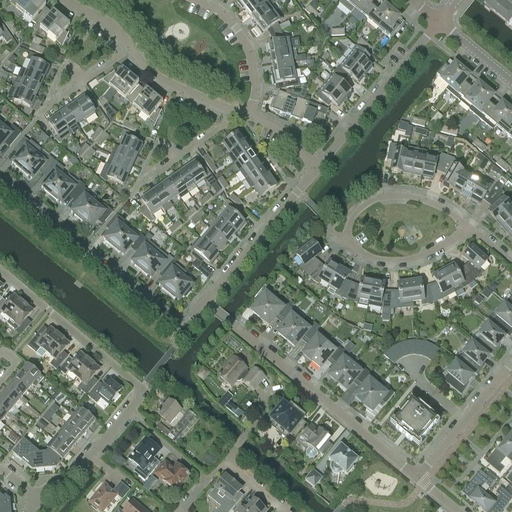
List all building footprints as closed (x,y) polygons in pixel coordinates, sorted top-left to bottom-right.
[(14,0),(9,3),(23,15),(36,1),(34,0),(14,0)] [(243,8),(244,10),(256,0),(239,0),(236,2),(242,9),(243,8)] [(250,18),(266,5),(265,4),(262,0),(256,0),(244,10),(250,18)] [(342,0),(338,4),(350,14),(354,9),(362,0),(342,0)] [(366,19),(374,9),(370,5),(373,0),(362,0),(354,9),(366,19)] [(511,4),(506,0),(501,0),(501,1),(499,0),(486,0),(483,3),(485,5),(484,7),(489,11),(491,9),(507,23),(511,18),(511,4)] [(48,11),(36,1),(23,15),(35,25),(48,11)] [(257,26),(272,13),(266,5),(250,18),(257,26)] [(309,16),(313,11),(308,6),(304,11),(309,16)] [(378,29),(391,13),(384,7),(379,13),(374,9),(366,19),(378,29)] [(59,21),(48,11),(35,25),(32,29),(36,33),(39,29),(47,35),(59,21)] [(318,15),(313,11),(309,16),(314,20),(318,15)] [(271,28),(274,35),(281,32),(277,23),(282,19),(278,15),(275,17),(272,13),(257,26),(257,27),(256,28),(262,35),(271,28)] [(398,19),(391,13),(378,29),(390,39),(398,29),(393,25),(398,19)] [(9,30),(14,27),(10,21),(4,24),(9,30)] [(68,28),(59,21),(47,35),(56,42),(62,47),(67,35),(64,32),(68,28)] [(308,21),(303,25),(306,30),(312,26),(308,21)] [(14,27),(9,30),(13,36),(18,33),(14,27)] [(285,41),(281,32),(274,35),(277,43),(266,45),(268,53),(269,53),(269,55),(293,50),(291,40),(285,41)] [(68,33),(67,35),(62,47),(60,52),(68,34),(68,33)] [(356,44),(362,49),(366,44),(360,40),(356,44)] [(35,53),(38,47),(31,44),(28,49),(35,53)] [(371,48),(366,44),(362,49),(367,53),(371,48)] [(44,50),(38,47),(35,53),(42,56),(44,50)] [(355,47),(345,59),(365,76),(372,68),(363,60),(366,56),(355,47)] [(293,50),(269,55),(271,65),(291,61),(295,61),(305,59),(305,55),(296,57),(295,50),(293,51),(293,50)] [(1,57),(4,60),(9,54),(5,51),(1,57)] [(26,71),(43,79),(44,76),(46,77),(49,69),(38,64),(41,58),(30,53),(27,59),(30,61),(26,71)] [(7,62),(11,65),(15,59),(12,56),(7,62)] [(452,58),(436,77),(436,78),(448,88),(461,71),(454,65),(449,72),(445,68),(452,58)] [(365,76),(345,59),(335,72),(346,81),(349,76),(358,84),(365,76)] [(273,75),(293,71),(291,61),(271,65),(273,75)] [(23,81),(38,88),(43,79),(26,71),(25,71),(27,72),(23,81)] [(116,93),(128,78),(120,71),(116,76),(113,73),(114,72),(97,83),(98,84),(96,85),(112,98),(116,93)] [(299,86),(297,75),(297,71),(293,71),(273,75),(273,76),(272,77),(273,85),(279,84),(280,90),(299,86)] [(445,90),(457,100),(468,87),(463,83),(469,77),(461,71),(448,88),(445,90)] [(346,81),(335,72),(325,84),(345,101),(351,93),(342,85),(346,81)] [(128,103),(140,88),(128,78),(116,93),(128,103)] [(38,88),(23,81),(23,82),(17,79),(13,88),(34,97),(38,88)] [(345,101),(325,84),(314,96),(325,105),(329,101),(338,109),(345,101)] [(457,100),(469,110),(485,91),(478,85),(473,91),(468,87),(457,100)] [(33,100),(34,97),(13,88),(13,89),(11,88),(6,99),(8,101),(11,102),(12,100),(31,109),(34,101),(33,100)] [(140,88),(128,103),(140,113),(152,98),(140,88)] [(492,97),(485,91),(469,110),(468,111),(480,121),(492,107),(487,103),(492,97)] [(296,119),(303,101),(278,92),(274,102),(270,107),(278,114),(279,113),(296,119)] [(74,105),(85,121),(95,114),(83,97),(76,102),(77,103),(74,105)] [(97,102),(101,108),(107,104),(103,98),(97,102)] [(161,105),(152,98),(140,113),(155,125),(160,112),(157,110),(161,105)] [(309,104),(303,101),(296,119),(313,126),(318,130),(325,122),(324,121),(326,116),(307,109),(309,104)] [(107,104),(101,108),(106,114),(111,110),(107,104)] [(66,111),(76,125),(84,119),(85,121),(74,105),(66,111)] [(497,111),(492,107),(480,121),(492,131),(495,127),(509,111),(502,105),(497,111)] [(76,125),(66,111),(57,117),(71,136),(79,131),(76,125)] [(161,111),(160,112),(155,125),(152,129),(153,130),(161,111)] [(511,121),(511,113),(509,111),(495,127),(507,137),(511,130),(511,123),(511,121)] [(437,113),(429,123),(435,127),(443,118),(437,113)] [(71,136),(57,117),(55,119),(54,117),(47,122),(57,137),(53,140),(59,145),(71,136)] [(121,127),(128,130),(131,124),(124,121),(121,127)] [(137,127),(131,124),(128,130),(135,133),(137,127)] [(8,131),(2,126),(0,127),(0,146),(5,141),(10,145),(20,134),(12,126),(8,131)] [(450,135),(451,129),(442,127),(440,133),(450,135)] [(102,132),(98,128),(94,134),(97,137),(102,132)] [(118,149),(136,156),(137,153),(139,154),(142,146),(131,141),(134,136),(123,131),(120,136),(123,138),(118,149)] [(222,144),(229,154),(245,144),(243,140),(244,139),(239,132),(222,144)] [(104,134),(100,139),(104,143),(108,137),(104,134)] [(14,167),(21,172),(36,154),(39,150),(30,142),(29,143),(23,139),(15,149),(20,153),(11,164),(12,164),(13,163),(16,165),(14,167)] [(472,145),(477,149),(481,144),(476,140),(472,145)] [(245,144),(229,154),(227,156),(233,164),(251,152),(245,144)] [(486,148),(481,144),(477,149),(482,153),(486,148)] [(391,171),(401,173),(407,149),(396,147),(390,145),(387,159),(393,160),(391,171)] [(136,156),(118,149),(114,147),(110,156),(131,166),(136,156)] [(85,152),(81,149),(76,155),(80,158),(85,152)] [(401,173),(411,175),(417,151),(407,149),(401,173)] [(421,178),(426,158),(427,153),(417,151),(411,175),(421,178)] [(251,152),(233,164),(239,173),(257,160),(251,152)] [(36,154),(21,172),(27,177),(28,175),(31,178),(30,179),(30,180),(39,169),(44,174),(54,162),(49,157),(45,162),(36,154)] [(91,158),(87,154),(83,160),(86,163),(91,158)] [(202,159),(209,169),(214,165),(207,155),(202,159)] [(106,165),(127,175),(131,166),(110,156),(106,165)] [(437,160),(426,158),(421,178),(432,180),(437,160)] [(495,164),(501,168),(505,164),(499,159),(495,164)] [(257,160),(239,173),(245,181),(262,169),(257,160)] [(44,192),(50,197),(65,178),(60,174),(64,170),(54,162),(44,174),(50,178),(41,188),(41,189),(42,188),(45,190),(44,192)] [(188,168),(184,171),(195,186),(203,180),(204,180),(205,179),(206,180),(206,181),(212,179),(205,169),(200,172),(193,162),(187,167),(188,168)] [(450,166),(445,164),(442,170),(447,172),(450,166)] [(510,168),(505,164),(501,168),(506,173),(510,168)] [(127,175),(106,165),(105,165),(99,178),(105,183),(107,178),(124,186),(127,179),(126,178),(127,175)] [(443,184),(452,190),(462,172),(453,167),(443,184)] [(262,169),(245,181),(251,189),(253,188),(268,177),(262,169)] [(176,176),(189,195),(197,189),(195,186),(184,171),(176,176)] [(452,190),(461,195),(474,173),(472,176),(463,171),(462,172),(452,190)] [(470,200),(483,178),(474,173),(461,195),(470,200)] [(65,178),(50,197),(56,202),(58,200),(61,202),(59,204),(60,204),(69,194),(74,198),(84,186),(78,182),(77,183),(68,175),(65,178)] [(189,195),(176,176),(168,182),(177,196),(180,200),(189,195)] [(270,180),(268,177),(253,188),(260,198),(277,186),(272,179),(270,180)] [(203,180),(203,181),(204,181),(204,182),(205,183),(205,184),(206,185),(207,185),(207,186),(208,187),(208,188),(209,188),(210,187),(211,187),(211,188),(212,188),(212,189),(213,189),(213,190),(214,190),(214,191),(215,192),(215,193),(216,193),(217,193),(218,192),(219,192),(220,190),(219,189),(218,187),(218,186),(217,186),(217,185),(216,185),(216,183),(215,183),(215,182),(214,181),(214,180),(213,179),(212,178),(212,179),(210,180),(209,180),(209,181),(208,181),(207,182),(207,181),(206,181),(206,180),(205,179),(204,180),(203,180)] [(479,206),(489,189),(492,184),(483,178),(470,200),(479,206)] [(159,188),(169,202),(177,196),(168,182),(159,188)] [(73,216),(80,221),(94,205),(85,197),(86,196),(85,196),(88,192),(83,188),(84,186),(74,198),(79,203),(70,213),(71,214),(72,212),(75,215),(73,216)] [(169,202),(159,188),(151,194),(162,209),(161,208),(169,202)] [(487,196),(492,200),(496,194),(492,190),(487,196)] [(151,216),(162,209),(151,194),(148,196),(147,195),(140,200),(147,210),(140,214),(149,222),(154,219),(151,216)] [(209,194),(204,199),(207,202),(212,198),(209,194)] [(501,198),(496,194),(492,200),(496,203),(501,198)] [(202,207),(207,203),(207,202),(204,199),(199,203),(202,207)] [(242,203),(236,199),(233,203),(238,207),(242,203)] [(488,213),(495,221),(510,208),(503,200),(488,213)] [(227,210),(219,220),(236,234),(244,224),(236,217),(239,212),(227,202),(223,207),(227,210)] [(94,205),(80,221),(86,226),(87,225),(90,227),(89,228),(89,229),(98,218),(104,223),(112,213),(104,206),(101,206),(100,207),(95,203),(94,205)] [(511,210),(510,208),(495,221),(502,229),(511,220),(511,210)] [(201,212),(196,217),(200,222),(205,217),(201,212)] [(106,243),(112,249),(126,232),(120,227),(123,222),(116,216),(107,226),(112,230),(103,240),(104,241),(105,239),(108,242),(106,243)] [(194,227),(200,222),(196,217),(190,222),(194,227)] [(236,234),(219,220),(210,231),(226,243),(234,234),(235,235),(236,234)] [(509,237),(511,233),(511,220),(502,229),(509,237)] [(178,222),(173,226),(176,230),(181,226),(178,222)] [(172,234),(176,230),(173,226),(168,231),(172,234)] [(131,246),(135,249),(144,239),(139,235),(137,238),(127,230),(126,232),(112,249),(118,254),(120,252),(123,254),(122,256),(131,246)] [(202,241),(219,255),(219,254),(218,253),(226,243),(210,231),(202,241)] [(140,272),(158,251),(144,239),(135,249),(139,253),(131,263),(131,264),(132,262),(135,265),(134,267),(140,272)] [(210,265),(219,255),(202,241),(193,251),(189,247),(185,252),(197,262),(201,258),(210,265)] [(302,271),(308,277),(318,265),(314,261),(313,260),(320,254),(312,244),(296,257),(302,265),(299,268),(302,271)] [(468,266),(464,269),(473,281),(479,276),(482,273),(479,270),(487,262),(471,248),(462,257),(470,264),(468,266)] [(158,269),(163,272),(173,261),(168,257),(167,258),(158,251),(140,272),(146,277),(147,275),(150,277),(149,279),(150,279),(158,269)] [(173,261),(163,272),(167,276),(158,286),(159,287),(160,285),(163,288),(161,290),(167,295),(181,278),(173,270),(174,269),(173,269),(176,266),(171,262),(173,261)] [(196,261),(192,266),(201,274),(205,269),(196,261)] [(322,269),(318,265),(308,277),(314,282),(318,284),(320,281),(328,286),(340,267),(333,263),(332,265),(329,263),(324,270),(322,269)] [(449,266),(442,270),(454,293),(467,286),(473,281),(464,269),(459,273),(457,274),(453,266),(450,268),(449,266)] [(347,272),(340,267),(328,286),(337,291),(335,295),(338,297),(346,300),(352,286),(347,284),(344,282),(349,275),(346,273),(347,272)] [(434,286),(429,288),(434,302),(442,300),(454,293),(442,270),(435,274),(436,276),(432,278),(436,285),(434,286)] [(181,278),(167,295),(174,300),(175,298),(178,301),(177,302),(183,296),(184,297),(189,292),(187,291),(192,284),(183,276),(181,278)] [(298,278),(294,282),(298,287),(303,282),(298,278)] [(353,303),(357,304),(357,306),(367,308),(367,306),(368,306),(373,280),(365,279),(364,281),(361,280),(359,288),(357,288),(352,286),(346,300),(353,303)] [(381,282),(373,280),(368,306),(382,309),(384,309),(383,321),(389,321),(390,315),(390,294),(385,293),(382,293),(384,285),(380,284),(381,282)] [(416,280),(408,281),(412,307),(412,303),(421,302),(422,306),(426,305),(434,302),(429,288),(424,290),(421,290),(420,282),(417,282),(416,280)] [(396,294),(390,294),(390,315),(393,315),(393,309),(398,309),(412,307),(408,281),(400,283),(400,285),(397,285),(398,293),(396,294)] [(493,283),(488,289),(493,293),(497,287),(493,283)] [(251,312),(260,319),(274,302),(277,298),(264,288),(265,287),(264,287),(253,300),(254,300),(256,298),(260,301),(251,312)] [(511,294),(510,296),(511,297),(506,304),(503,301),(502,301),(511,309),(511,294)] [(9,320),(24,303),(19,299),(18,299),(14,295),(5,306),(0,302),(0,301),(0,314),(1,313),(9,320)] [(478,297),(474,302),(478,306),(483,301),(478,297)] [(282,309),(274,302),(260,319),(268,326),(278,316),(282,319),(290,309),(285,305),(282,309)] [(24,303),(9,320),(6,324),(20,336),(29,326),(24,322),(33,311),(28,307),(24,303)] [(509,339),(508,338),(509,336),(511,334),(511,331),(511,314),(503,306),(502,307),(503,307),(499,312),(494,315),(495,316),(490,323),(487,320),(486,321),(508,339),(509,339)] [(303,320),(290,309),(282,319),(286,323),(277,334),(285,341),(303,320)] [(303,337),(308,340),(316,331),(318,327),(313,323),(311,326),(303,320),(285,341),(294,348),(303,337)] [(493,358),(492,357),(493,355),(495,353),(496,351),(497,348),(498,346),(503,339),(487,326),(483,331),(478,334),(479,336),(474,342),(471,339),(470,340),(492,358),(493,358)] [(46,353),(60,336),(55,332),(54,333),(50,329),(41,339),(36,335),(27,346),(36,354),(40,348),(46,353)] [(303,355),(311,362),(325,345),(317,339),(321,335),(316,331),(308,340),(312,344),(303,355)] [(60,336),(46,353),(54,360),(49,365),(56,370),(65,359),(60,355),(69,345),(64,341),(64,340),(60,336)] [(408,342),(405,343),(408,356),(409,356),(414,355),(415,355),(415,342),(411,342),(408,342)] [(418,342),(415,342),(415,355),(420,356),(421,356),(424,343),(421,342),(418,342)] [(400,344),(398,345),(403,358),(408,356),(405,343),(403,343),(400,344)] [(427,344),(424,343),(421,356),(425,358),(426,358),(433,346),(431,346),(429,345),(427,344)] [(329,358),(333,362),(342,352),(337,348),(333,352),(325,345),(311,362),(320,369),(329,358)] [(392,348),(390,349),(398,361),(403,358),(398,345),(395,346),(392,348)] [(477,377),(476,376),(477,375),(479,372),(480,370),(481,368),(482,365),(487,359),(488,359),(471,345),(470,345),(471,346),(467,351),(462,354),(463,355),(458,361),(455,359),(454,359),(476,378),(477,377)] [(435,348),(433,346),(426,358),(431,362),(440,351),(437,349),(435,348)] [(398,361),(390,349),(387,351),(385,354),(383,356),(393,365),(397,361),(398,361)] [(337,384),(355,363),(342,352),(333,362),(338,366),(328,377),(337,384)] [(76,379),(90,362),(85,358),(80,354),(71,365),(66,360),(58,371),(64,376),(68,372),(76,379)] [(243,382),(243,383),(252,391),(264,377),(254,369),(250,375),(245,370),(246,368),(233,358),(218,376),(231,386),(235,381),(237,382),(238,382),(240,382),(241,380),(243,382)] [(90,362),(76,379),(81,383),(77,388),(86,396),(95,385),(90,380),(99,370),(94,366),(95,366),(90,362)] [(359,383),(367,374),(355,363),(337,384),(346,391),(355,380),(359,383)] [(461,396),(460,396),(461,394),(463,392),(464,389),(465,387),(466,384),(471,378),(471,379),(472,378),(455,364),(454,365),(455,365),(451,370),(446,373),(447,374),(442,380),(439,378),(438,378),(460,397),(461,396)] [(35,388),(38,385),(43,378),(27,365),(20,373),(33,384),(32,385),(35,388)] [(14,381),(27,392),(32,385),(33,384),(20,373),(14,381)] [(367,374),(359,383),(364,387),(354,398),(363,405),(380,384),(367,374)] [(97,386),(96,387),(87,397),(96,404),(100,399),(108,405),(112,400),(113,400),(117,395),(117,394),(121,389),(110,379),(101,390),(97,386)] [(27,392),(14,381),(7,389),(20,399),(18,401),(22,404),(24,400),(21,398),(27,392)] [(381,384),(380,384),(363,405),(371,412),(381,401),(385,405),(382,408),(383,408),(394,395),(394,394),(393,395),(388,391),(385,395),(377,389),(381,384)] [(1,396),(13,407),(18,401),(20,399),(7,389),(1,396)] [(61,393),(54,401),(59,405),(66,398),(61,393)] [(0,409),(7,415),(5,417),(9,419),(11,416),(8,413),(13,407),(1,396),(0,397),(0,409)] [(409,444),(416,450),(425,439),(423,438),(431,429),(432,430),(441,420),(433,414),(432,415),(418,404),(419,402),(412,396),(403,406),(405,407),(397,417),(396,415),(387,426),(394,432),(396,430),(410,442),(409,444)] [(169,425),(180,411),(168,401),(157,414),(169,425)] [(227,404),(223,409),(244,427),(249,422),(227,404)] [(54,405),(50,410),(54,414),(59,409),(54,405)] [(294,439),(306,425),(301,421),(304,417),(290,405),(286,409),(282,406),(267,424),(278,433),(277,434),(281,437),(285,440),(289,435),(294,439)] [(75,419),(88,429),(95,421),(79,408),(73,414),(76,417),(75,419)] [(189,411),(170,433),(166,438),(166,439),(175,447),(198,419),(189,411)] [(75,419),(76,417),(73,414),(70,418),(65,424),(81,437),(88,429),(75,419)] [(81,437),(65,424),(60,430),(63,433),(62,434),(75,445),(81,437)] [(155,429),(166,438),(170,433),(160,424),(155,429)] [(306,445),(309,447),(305,452),(305,457),(309,460),(313,458),(318,453),(323,457),(332,447),(327,442),(330,438),(319,429),(317,432),(310,426),(301,436),(308,442),(306,445)] [(52,440),(68,453),(75,445),(62,434),(63,433),(60,430),(57,433),(52,440)] [(144,482),(157,466),(152,462),(152,460),(159,451),(145,439),(128,459),(137,467),(134,471),(139,475),(138,477),(144,482)] [(49,450),(62,461),(68,453),(52,440),(46,447),(49,450)] [(24,464),(35,451),(23,442),(12,454),(24,464)] [(511,450),(504,443),(497,451),(496,451),(489,459),(492,461),(489,465),(499,474),(503,469),(499,466),(505,459),(511,464),(511,450)] [(328,460),(331,463),(331,464),(330,465),(330,466),(330,467),(330,469),(330,470),(331,471),(332,472),(333,473),(334,474),(335,474),(336,474),(338,474),(339,474),(340,473),(341,473),(342,472),(346,475),(346,476),(353,468),(352,466),(357,460),(340,446),(328,460)] [(62,461),(49,450),(46,454),(42,454),(44,470),(55,469),(62,461)] [(44,470),(42,454),(39,455),(35,451),(24,464),(32,471),(44,470)] [(116,454),(110,460),(120,469),(125,462),(116,454)] [(175,492),(188,476),(176,466),(173,470),(165,463),(154,475),(161,481),(162,481),(175,492)] [(312,470),(304,480),(314,488),(322,479),(312,470)] [(471,500),(478,506),(486,498),(478,491),(484,484),(488,487),(492,482),(482,473),(478,478),(476,477),(462,494),(470,500),(471,500)] [(225,477),(215,489),(213,491),(212,491),(210,493),(210,495),(208,497),(221,508),(217,511),(230,511),(234,507),(230,503),(241,490),(225,477)] [(149,480),(143,488),(147,492),(154,483),(149,480)] [(95,511),(98,511),(99,511),(102,511),(116,496),(121,500),(129,491),(120,483),(112,492),(104,485),(89,503),(92,506),(92,508),(95,511)] [(493,504),(486,498),(478,506),(485,511),(500,511),(508,503),(506,502),(510,497),(500,489),(496,493),(499,497),(493,504)] [(0,511),(9,511),(9,501),(1,495),(0,495),(0,511)] [(116,511),(145,511),(132,501),(122,511),(121,511),(118,509),(116,511)] [(235,511),(265,511),(266,511),(253,501),(245,510),(241,506),(235,511)]
